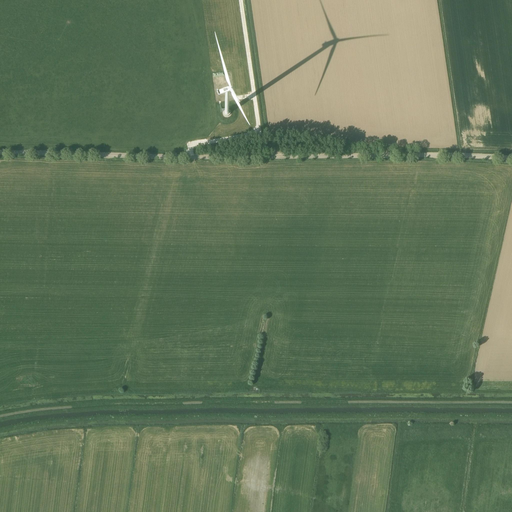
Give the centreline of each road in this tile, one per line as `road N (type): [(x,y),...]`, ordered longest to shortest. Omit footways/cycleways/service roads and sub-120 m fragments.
road 1 (track): [(511,416),(109,417),(0,429)]
road 2 (track): [(0,416),(117,404),(511,402)]
road 3 (tertiary): [(511,159),(0,153)]
